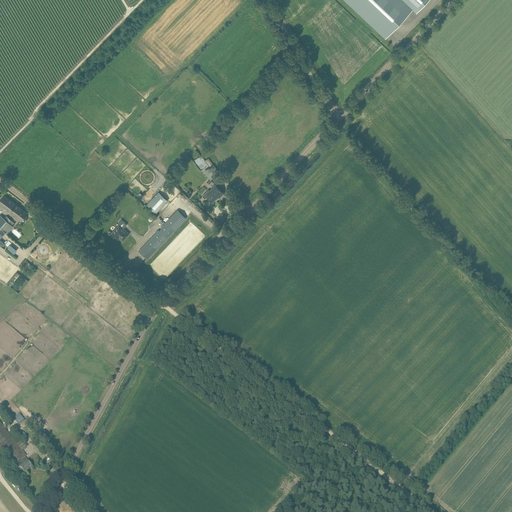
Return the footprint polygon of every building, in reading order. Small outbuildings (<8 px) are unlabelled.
[(416,12),(427,0),(344,0),(385,38),(412,9),(416,12)] [(194,161),(200,169),(207,164),(201,156),(194,161)] [(214,165),(208,169),(214,178),(220,173),(214,165)] [(211,180),(214,178),(207,168),(203,171),(211,180)] [(208,189),(202,196),(205,199),(206,197),(208,198),(212,202),(217,196),(219,198),(224,193),(220,189),(215,184),(212,188),(214,189),(211,192),(209,190),(208,189)] [(158,192),(146,204),(156,213),(167,200),(158,192)] [(4,196),(0,200),(0,203),(3,206),(1,208),(7,214),(9,211),(21,220),(26,213),(4,196)] [(186,218),(177,209),(138,251),(147,259),(186,218)] [(0,239),(0,238),(6,232),(7,233),(13,227),(12,225),(14,223),(6,216),(4,218),(2,216),(0,218),(0,245),(1,246),(4,243),(0,239)] [(119,225),(111,233),(114,236),(118,239),(119,238),(122,241),(128,235),(129,234),(123,228),(119,224),(119,225)] [(0,446),(14,465),(17,463),(22,469),(25,473),(32,467),(28,461),(25,457),(26,456),(22,450),(20,448),(23,446),(21,443),(20,441),(18,443),(16,443),(9,434),(4,427),(0,421),(0,446)]
